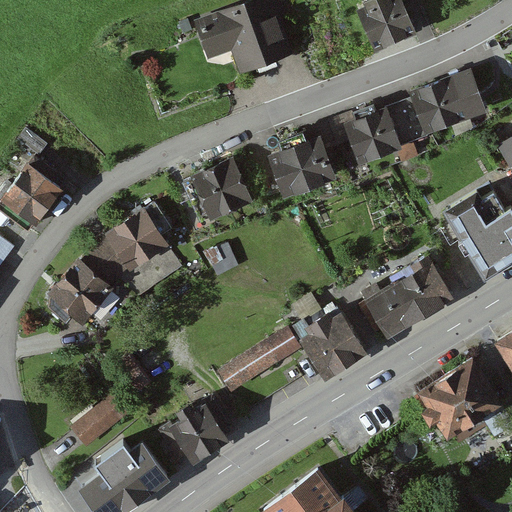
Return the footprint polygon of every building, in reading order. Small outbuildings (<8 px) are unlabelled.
[(290,53),(272,0),(258,0),(195,21),(207,59),(237,49),(243,68),(290,53)] [(413,27),(403,0),(367,0),(379,38),(413,27)] [(469,117),(453,80),(345,124),(360,161),(469,117)] [(334,176),(319,136),(271,154),(287,194),(334,176)] [(250,199),(232,162),(187,183),(205,220),(250,199)] [(62,188),(28,164),(2,201),(36,225),(62,188)] [(493,196),(458,216),(490,270),(511,257),(511,207),(503,213),(493,196)] [(182,267),(146,209),(107,233),(79,258),(48,296),(81,326),(87,320),(100,332),(128,297),(182,267)] [(453,295),(431,260),(367,298),(389,334),(453,295)] [(366,350),(340,310),(301,335),(326,375),(366,350)] [(303,347),(290,327),(218,370),(230,391),(303,347)] [(511,333),(498,342),(511,365),(511,333)] [(156,380),(137,355),(118,368),(137,393),(156,380)] [(500,401),(473,356),(416,390),(442,435),(500,401)] [(127,415),(111,396),(72,427),(87,446),(127,415)] [(227,438),(206,406),(165,432),(186,465),(227,438)] [(100,473),(78,489),(94,511),(126,511),(171,479),(143,441),(130,451),(124,443),(94,465),(100,473)] [(355,511),(346,499),(322,466),(265,507),(268,511),(355,511)]
